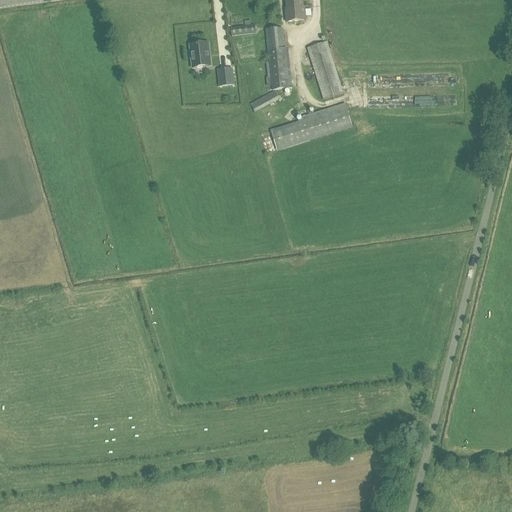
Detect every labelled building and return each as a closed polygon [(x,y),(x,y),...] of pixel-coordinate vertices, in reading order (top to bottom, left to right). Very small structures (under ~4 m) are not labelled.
[(285,9),(286,22),(306,20),(305,7),(304,7),(302,0),(285,0),(287,9),(285,9)] [(340,3),(343,26),(364,24),(363,15),(356,16),(354,1),(340,3)] [(255,25),(231,27),(232,36),(256,33),(255,25)] [(266,30),(269,51),(285,49),(283,28),(266,30)] [(326,42),(309,48),(325,99),(342,94),(326,42)] [(210,67),(207,44),(191,46),(191,51),(189,52),(190,59),(192,59),(193,69),(210,67)] [(289,49),(285,49),(269,51),(271,90),(291,88),(289,49)] [(222,86),(234,85),(232,69),(220,70),(222,86)] [(250,104),(254,111),(279,98),(275,90),(250,104)] [(301,117),(302,120),(270,130),(277,150),(352,127),(345,103),(301,117)]
